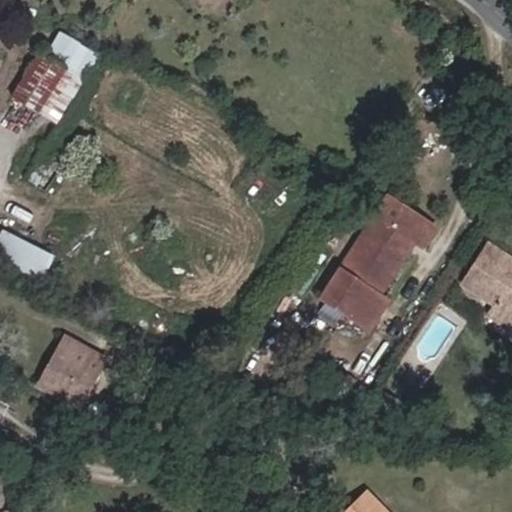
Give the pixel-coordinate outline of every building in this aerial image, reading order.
[(38,116),(63,75),(40,58),(13,98),(38,116)] [(356,319),(412,235),(420,241),(431,224),(388,195),(341,264),(321,295),(356,319)] [(9,256),(47,276),(58,255),(21,235),(9,256)] [(511,258),(491,245),(465,284),(498,305),(491,316),(510,328),(511,325),(511,258)] [(72,404),(101,356),(62,332),(33,380),(72,404)] [(392,511),(369,490),(363,496),(346,511),(392,511)]
